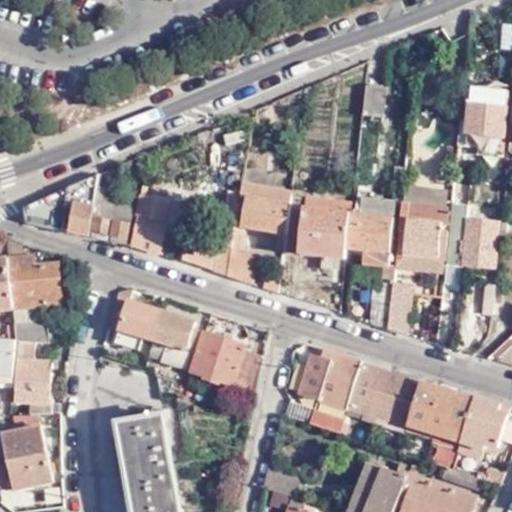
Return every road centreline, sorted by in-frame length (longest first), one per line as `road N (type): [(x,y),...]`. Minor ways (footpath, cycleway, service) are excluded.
road 1 (tertiary): [(455,0),(0,173)]
road 2 (residential): [(120,262),(84,363),(85,511)]
road 3 (residential): [(287,316),(511,389)]
road 4 (residential): [(251,511),(287,316)]
road 5 (residential): [(120,262),(287,316)]
